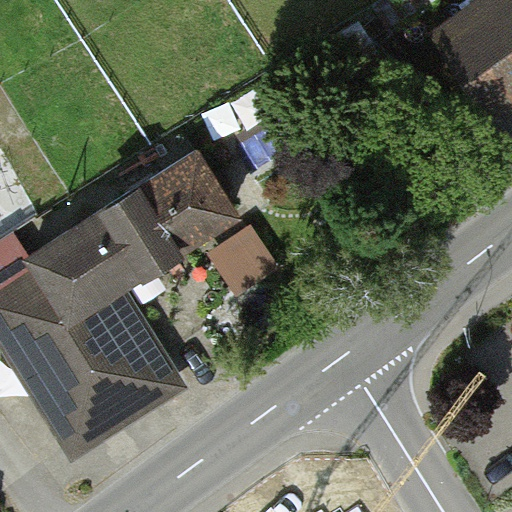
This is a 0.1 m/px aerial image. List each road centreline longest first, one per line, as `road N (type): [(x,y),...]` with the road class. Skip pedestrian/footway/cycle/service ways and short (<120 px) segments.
road 1 (tertiary): [(351,359),(145,511)]
road 2 (tertiary): [(511,237),(351,359)]
road 3 (tertiary): [(448,511),(351,359)]
